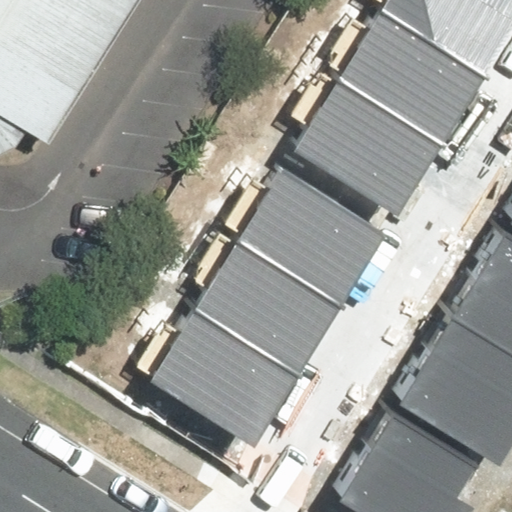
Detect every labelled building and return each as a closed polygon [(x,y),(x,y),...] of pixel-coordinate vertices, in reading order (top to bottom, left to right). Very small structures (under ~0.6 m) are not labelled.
[(0,0),(0,146),(11,142),(23,123),(45,136),(126,0),(0,0)] [(511,33),(511,0),(390,0),(384,9),(486,74),(511,33)] [(486,74),(384,9),(340,77),(442,142),(486,74)] [(442,142),(340,77),(297,145),(398,210),(442,142)] [(393,234),(286,166),(242,236),(348,303),(393,234)] [(511,231),(507,229),(453,315),(511,351),(511,231)] [(348,303),(242,236),(197,305),(304,373),(348,303)] [(304,373),(197,305),(153,374),(260,442),(304,373)] [(511,351),(453,315),(395,407),(501,473),(511,455),(511,351)] [(392,408),(335,499),(355,511),(473,511),(474,511),(456,500),(479,463),(392,408)]
